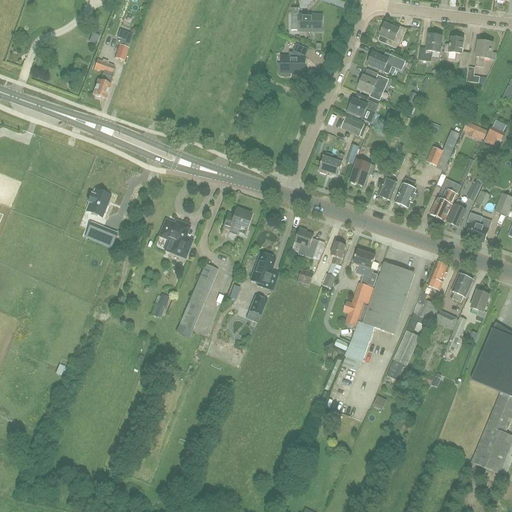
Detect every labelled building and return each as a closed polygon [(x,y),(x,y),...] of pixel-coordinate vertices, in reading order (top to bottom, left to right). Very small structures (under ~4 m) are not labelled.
[(292,19),(292,32),(299,32),(323,32),(323,16),(299,16),(299,19),(292,19)] [(398,51),(402,40),(397,37),(399,31),(385,25),(379,41),(379,43),(398,51)] [(133,36),(120,32),(117,38),(130,43),(133,36)] [(440,54),(442,38),(428,36),(427,50),(421,49),(419,61),(431,62),(432,53),(440,54)] [(444,52),(449,53),(456,54),(455,60),(460,61),(459,68),(468,69),(469,68),(471,54),(462,53),(464,41),(451,39),(450,46),(445,45),(444,52)] [(491,61),(494,45),(479,42),(476,59),(477,59),(476,67),(483,69),(485,60),(491,61)] [(129,49),(120,46),(119,46),(115,59),(124,62),(129,49)] [(281,58),(281,65),(278,65),(278,72),(279,75),(280,76),(283,77),(290,77),(290,74),(305,74),(305,58),(296,58),(296,54),(289,54),(289,58),(281,58)] [(389,75),(392,68),(402,73),(406,63),(390,56),(388,61),(373,54),(368,66),(389,75)] [(105,101),(111,85),(109,85),(111,78),(114,67),(107,65),(108,63),(103,61),(97,59),(94,70),(100,72),(100,71),(104,72),(101,82),(98,81),(93,96),(105,101)] [(466,83),(479,84),(484,85),(487,79),(480,78),(474,77),(475,69),(469,68),(468,69),(466,83)] [(358,90),(370,95),(369,98),(379,102),(383,91),(387,81),(377,77),(375,83),(363,77),(358,90)] [(375,115),(378,106),(367,102),(365,106),(353,101),(351,106),(350,105),(346,114),(355,118),(355,116),(362,119),(361,119),(370,123),(374,114),(375,115)] [(364,126),(346,118),(341,130),(359,137),(364,126)] [(496,121),(493,128),(492,127),(484,142),(494,147),(497,140),(502,142),(506,134),(503,133),(507,126),(496,121)] [(487,132),(467,123),(463,131),(469,133),(468,136),(477,140),(478,138),(484,140),(487,132)] [(459,170),(469,152),(460,146),(450,164),(459,170)] [(433,148),(426,163),(437,168),(437,167),(445,170),(450,159),(445,157),(442,156),(443,153),(433,148)] [(390,160),(393,152),(384,149),(381,156),(376,169),(383,171),(388,159),(390,160)] [(337,177),(344,156),(339,154),(336,162),(331,161),(333,156),(326,154),(325,159),(323,158),(319,172),(320,172),(319,174),(325,176),(326,174),(337,177)] [(396,154),(393,162),(389,174),(396,177),(400,165),(402,165),(405,157),(396,154)] [(354,169),(350,184),(363,188),(368,174),(370,168),(374,169),(376,161),(373,160),(359,156),(354,169)] [(192,168),(194,162),(181,159),(180,165),(192,168)] [(469,174),(474,162),(471,160),(465,173),(469,174)] [(390,202),(398,183),(386,178),(378,197),(390,202)] [(414,195),(416,191),(413,190),(415,184),(405,180),(403,186),(402,186),(401,190),(399,190),(396,197),(398,198),(395,204),(408,209),(410,203),(412,203),(415,196),(414,195)] [(438,200),(430,215),(444,222),(457,195),(461,187),(447,181),(438,200)] [(474,203),(476,198),(482,186),(475,183),(466,199),(474,203)] [(98,215),(102,216),(109,196),(104,194),(104,193),(100,191),(99,192),(94,191),(93,194),(90,194),(88,201),(91,202),(87,212),(90,212),(90,213),(98,216),(98,215)] [(511,204),(511,198),(502,194),(495,212),(507,217),(511,204)] [(463,218),(466,212),(461,209),(463,204),(458,201),(455,206),(447,224),(458,229),(463,219),(463,218)] [(236,236),(238,234),(239,234),(241,228),(247,230),(252,215),(237,209),(233,219),(228,217),(229,215),(228,215),(223,228),(229,231),(229,234),(236,236)] [(471,224),(466,238),(474,240),(484,244),(489,230),(492,222),(490,221),(482,218),(471,214),(468,223),(471,224)] [(166,249),(166,251),(167,252),(185,259),(191,244),(183,241),(189,228),(180,224),(179,227),(174,225),(173,224),(169,222),(167,222),(166,222),(160,237),(169,240),(166,249)] [(85,237),(98,243),(103,229),(91,224),(85,237)] [(300,229),(295,243),(302,246),(299,255),(313,260),(319,242),(313,240),(314,236),(306,233),(307,232),(300,229)] [(342,260),(346,247),(335,243),(331,256),(335,258),(332,264),(339,267),(341,260),(342,260)] [(378,276),(372,274),(373,271),(371,270),(372,269),(373,269),(374,266),(373,265),(376,257),(365,253),(365,252),(360,250),(360,252),(358,251),(353,265),(360,267),(357,273),(362,275),(362,276),(364,277),(361,284),(374,288),(378,276)] [(279,274),(271,271),(275,260),(260,254),(251,281),(250,283),(257,285),(256,286),(273,292),(278,279),(279,274)] [(393,335),(414,274),(385,264),(364,325),(358,323),(353,339),(344,357),(363,363),(374,329),(393,335)] [(441,284),(447,268),(438,264),(431,280),(431,281),(428,287),(433,289),(433,290),(439,292),(442,285),(441,284)] [(192,332),(218,272),(205,266),(179,327),(192,332)] [(302,270),(298,281),(310,286),(314,275),(302,270)] [(332,290),(336,279),(326,275),(322,286),(332,290)] [(465,299),(473,281),(459,275),(452,293),(455,294),(452,300),(461,304),(464,298),(465,299)] [(359,284),(352,304),(347,302),(343,313),(348,315),(345,324),(356,328),(364,304),(368,306),(374,289),(359,284)] [(484,313),(490,296),(478,292),(471,309),(479,312),(477,316),(478,317),(476,321),(483,323),(486,314),(484,313)] [(249,312),(261,317),(268,301),(255,296),(249,312)] [(423,326),(426,321),(433,305),(425,301),(418,317),(413,315),(406,331),(407,332),(393,361),(407,367),(420,338),(413,335),(418,324),(423,326)] [(454,331),(459,321),(441,314),(436,324),(442,326),(443,324),(447,326),(446,328),(454,331)] [(460,318),(459,321),(454,331),(446,350),(453,353),(455,350),(456,350),(460,340),(459,340),(467,321),(460,318)] [(471,381),(499,393),(511,398),(511,333),(495,323),(495,324),(496,325),(493,330),(491,329),(493,330),(471,381)] [(346,352),(349,345),(337,340),(334,347),(346,352)] [(242,369),(247,358),(215,345),(210,356),(242,369)] [(400,378),(404,368),(393,363),(388,373),(389,373),(387,377),(394,380),(396,376),(400,378)] [(421,382),(429,387),(434,379),(425,374),(421,382)] [(446,391),(451,381),(444,377),(439,387),(446,391)] [(346,392),(348,381),(340,380),(338,391),(346,392)] [(511,437),(505,434),(511,418),(511,399),(501,395),(472,464),(499,475),(511,444),(511,437)]
